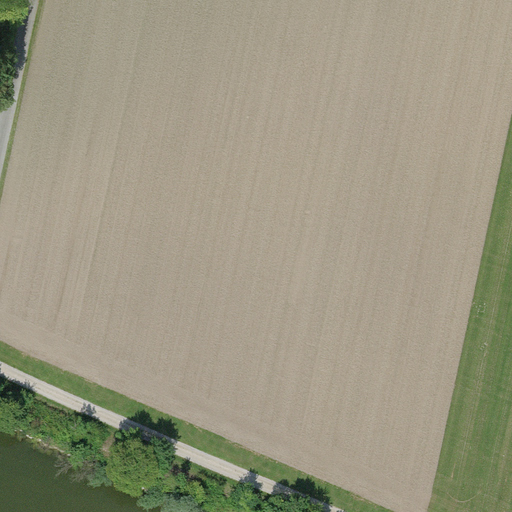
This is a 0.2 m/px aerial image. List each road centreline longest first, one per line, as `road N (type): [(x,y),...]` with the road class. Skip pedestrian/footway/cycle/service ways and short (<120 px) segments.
road 1 (track): [(0,361),(334,511)]
road 2 (track): [(33,0),(0,161)]
